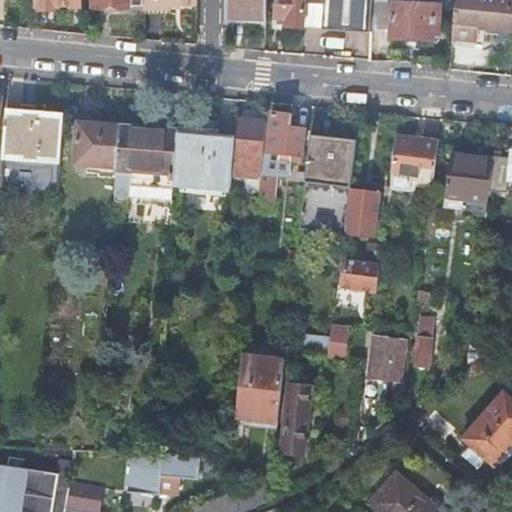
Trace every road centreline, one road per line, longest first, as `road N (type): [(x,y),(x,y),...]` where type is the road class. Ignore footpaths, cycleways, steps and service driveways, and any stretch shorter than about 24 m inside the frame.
road 1 (residential): [(511,96),(211,63)]
road 2 (residential): [(211,63),(0,45)]
